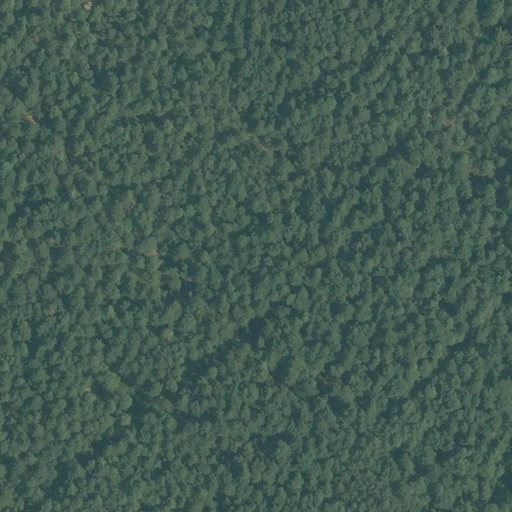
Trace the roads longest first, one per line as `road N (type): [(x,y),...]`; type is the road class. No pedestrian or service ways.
road 1 (track): [(0,99),(217,334),(397,511)]
road 2 (track): [(0,81),(91,0)]
